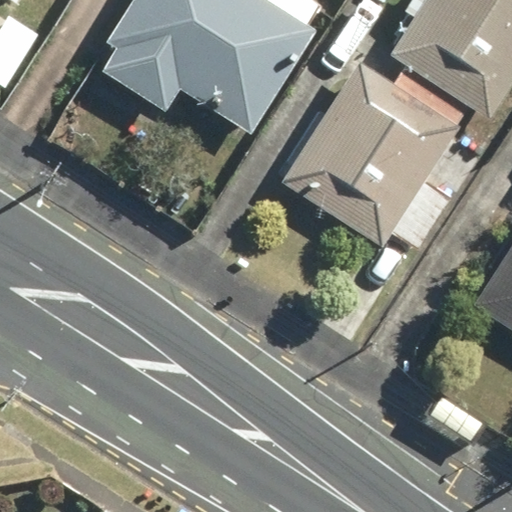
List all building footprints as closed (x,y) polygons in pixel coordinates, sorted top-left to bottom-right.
[(0,0),(0,13),(10,20),(21,0),(0,0)] [(94,83),(156,122),(171,97),(241,140),(317,18),(287,0),(131,0),(95,60),(104,66),(94,83)] [(511,78),(511,0),(430,0),(390,64),(483,124),(511,78)] [(445,202),(417,185),(457,122),(358,60),(275,193),(374,255),(386,236),(413,253),(445,202)] [(511,238),(466,311),(511,340),(511,238)]
